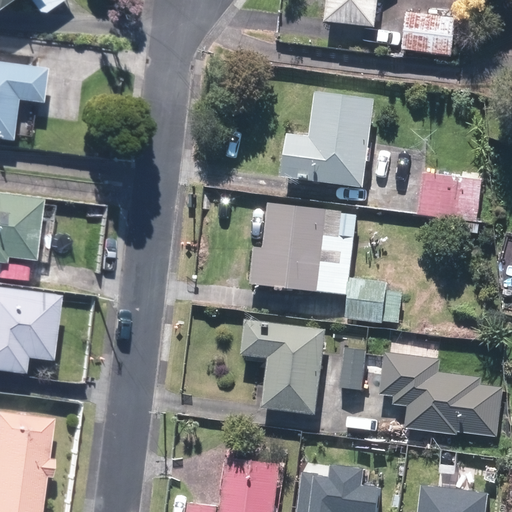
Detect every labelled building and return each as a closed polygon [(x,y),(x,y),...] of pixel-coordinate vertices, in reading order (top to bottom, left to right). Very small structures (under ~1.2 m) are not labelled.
[(0,0),(0,3),(4,0),(31,0),(40,12),(56,0),(0,0)] [(324,0),(324,28),(376,30),(376,0),(324,0)] [(456,23),(402,17),(398,58),(451,64),(456,23)] [(0,132),(13,133),(16,96),(41,98),(43,63),(0,60),(0,132)] [(308,140),(281,138),(277,186),(362,193),(369,102),(311,98),(308,140)] [(415,221),(461,225),(460,238),(477,240),(478,226),(482,181),(418,176),(415,221)] [(44,196),(0,192),(0,262),(6,263),(7,252),(21,253),(20,260),(40,262),(42,243),(44,243),(45,230),(41,230),(44,196)] [(352,212),(265,207),(263,251),(250,251),(248,291),(270,293),(270,298),(282,299),(282,295),(344,299),(343,322),(403,325),(403,320),(409,320),(410,302),(402,301),(403,290),(380,289),(381,282),(349,281),(352,212)] [(511,237),(498,234),(490,264),(511,269),(510,275),(511,274),(511,237)] [(0,368),(26,371),(28,354),(51,357),(59,290),(0,283),(0,368)] [(320,331),(243,325),(240,361),(265,363),(262,395),(257,395),(255,413),(313,418),(320,331)] [(367,350),(342,348),(338,393),(364,395),(367,350)] [(437,357),(381,356),(380,399),(389,399),(388,411),(403,411),(403,434),(498,437),(500,388),(479,387),(479,379),(436,377),(437,357)] [(55,456),(47,455),(52,414),(0,409),(0,511),(41,511),(46,474),(53,475),(55,456)] [(219,507),(189,503),(187,511),(270,511),(273,487),(278,487),(280,467),(224,460),(219,507)] [(338,473),(309,469),(304,511),(342,511),(343,510),(359,511),(385,511),(389,484),(372,482),(374,465),(339,461),(338,473)] [(494,511),(497,490),(430,482),(426,511),(494,511)]
